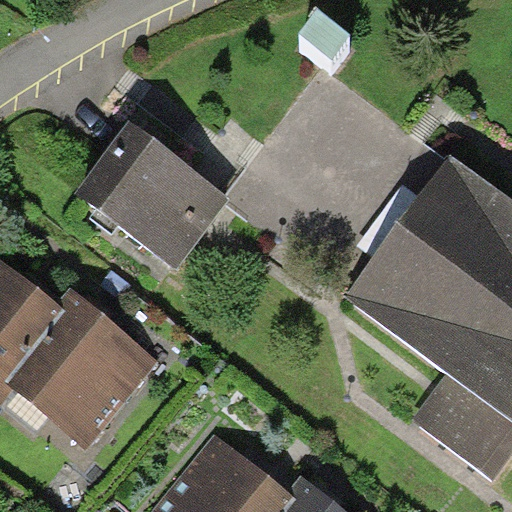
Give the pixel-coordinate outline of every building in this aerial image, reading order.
[(350,54),(318,31),(301,55),(333,78),(350,54)] [(178,273),(231,203),(131,127),(75,199),(178,273)] [(511,207),(449,162),(345,304),(445,376),(412,422),(493,482),(511,456),(511,207)] [(38,294),(0,262),(0,409),(2,411),(16,394),(6,386),(65,315),(57,308),(38,294)] [(98,314),(70,292),(57,308),(65,315),(6,386),(16,394),(87,451),(158,362),(98,314)] [(269,480),(213,435),(149,511),(286,511),(295,502),(287,495),(269,480)] [(342,511),(328,500),(300,478),(287,495),(295,502),(286,511),(342,511)]
